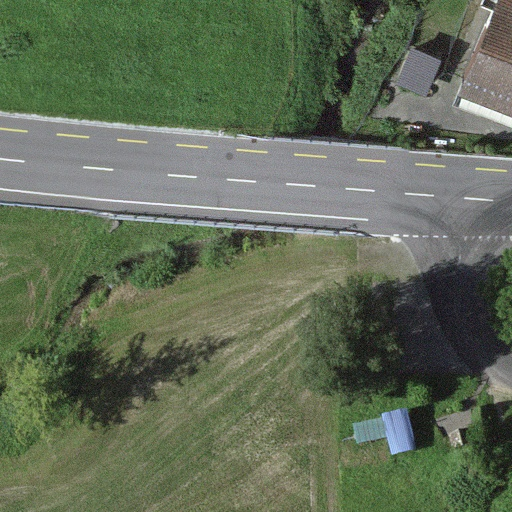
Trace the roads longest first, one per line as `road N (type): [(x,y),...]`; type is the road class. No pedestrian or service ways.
road 1 (tertiary): [(0,157),(468,204)]
road 2 (unclassified): [(511,373),(468,332),(456,266),(468,204)]
